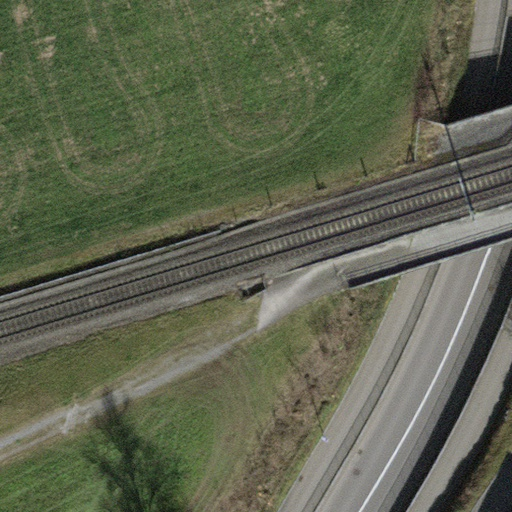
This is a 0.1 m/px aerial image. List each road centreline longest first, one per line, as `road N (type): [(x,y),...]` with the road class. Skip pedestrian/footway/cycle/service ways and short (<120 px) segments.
road 1 (track): [(0,453),(368,264)]
road 2 (residential): [(360,511),(403,442),(483,274),(511,171)]
